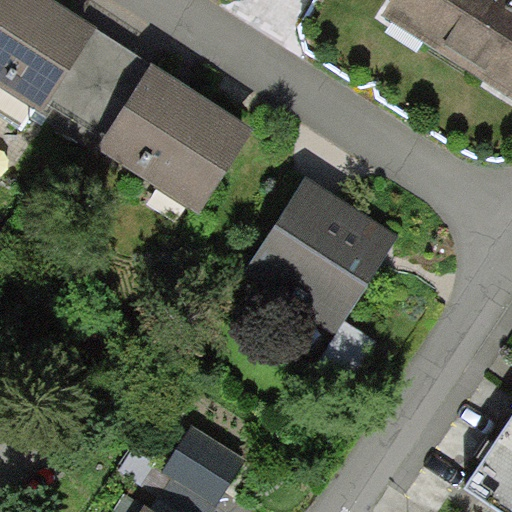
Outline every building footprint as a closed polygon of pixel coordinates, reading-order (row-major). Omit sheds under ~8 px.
[(92,149),(195,215),(249,133),(43,0),(0,0),(0,89),(39,115),(48,101),(101,135),(92,149)] [(511,0),(390,0),(379,20),(511,94),(511,0)] [(250,274),(341,333),(404,237),(313,177),(250,274)] [(511,511),(511,412),(462,491),(494,511),(511,511)] [(163,477),(216,510),(245,462),(192,430),(163,477)]
